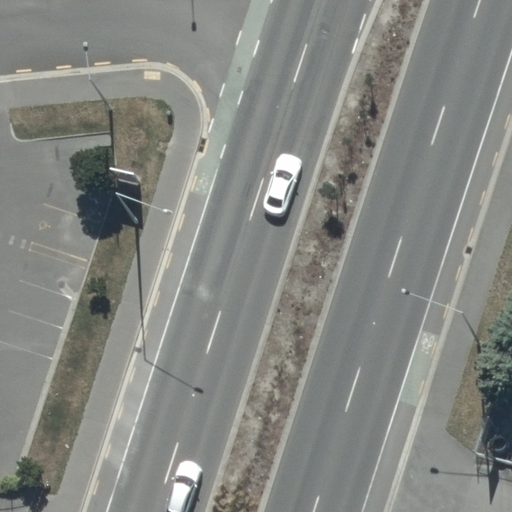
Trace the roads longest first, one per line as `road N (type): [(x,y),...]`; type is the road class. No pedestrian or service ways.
road 1 (trunk): [(161,511),(325,0)]
road 2 (trunk): [(471,0),(312,511)]
